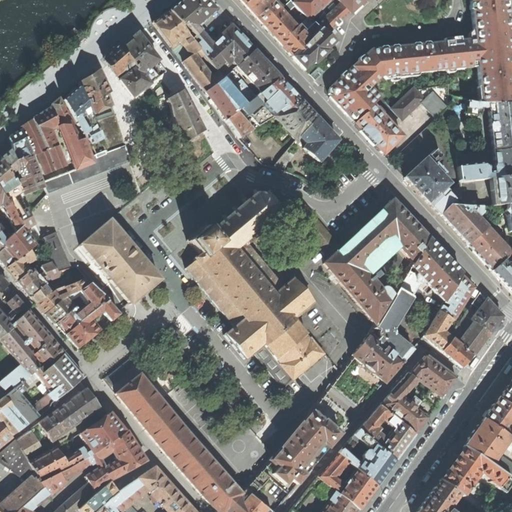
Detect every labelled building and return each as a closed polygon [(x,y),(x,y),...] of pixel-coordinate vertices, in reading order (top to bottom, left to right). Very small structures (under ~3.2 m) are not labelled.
[(181,0),(180,1),(168,12),(181,28),(184,25),(187,28),(187,30),(184,32),(187,36),(191,40),(200,31),(197,28),(216,10),(207,1),(206,0),(181,0)] [(240,0),(250,11),(263,25),(280,10),(270,0),(240,0)] [(295,0),(293,3),(295,5),(307,19),(309,18),(311,20),(330,0),(295,0)] [(336,0),(330,0),(311,20),(314,23),(320,29),(321,28),(327,35),(338,25),(350,14),(336,0)] [(327,95),(354,123),(373,106),(381,98),(371,87),(383,76),(386,79),(390,79),(390,81),(391,81),(392,82),(396,81),(398,81),(398,80),(398,78),(408,77),(407,74),(465,68),(465,65),(476,64),(480,103),(503,105),(511,103),(511,53),(511,43),(506,0),(469,0),(470,5),(469,7),(469,10),(471,12),(474,39),(475,50),(470,50),(469,39),(450,41),(429,44),(428,42),(424,43),(422,45),(419,45),(417,43),(413,44),(412,46),(398,47),(397,46),(392,46),(390,48),(386,48),(386,47),(385,47),(381,47),(380,48),(379,49),(376,49),(377,53),(374,53),(370,55),(368,57),(365,55),(362,57),(361,57),(358,59),(358,60),(358,61),(346,72),(345,72),(344,72),(342,73),(340,75),(340,76),(341,77),(329,88),(329,89),(328,91),(327,95)] [(336,0),(350,14),(364,0),(336,0)] [(270,33),(279,43),(296,28),(284,15),(295,5),(293,3),(291,1),(280,10),(263,25),(270,33)] [(153,24),(204,93),(221,80),(214,70),(208,62),(204,64),(206,67),(204,68),(201,64),(203,63),(201,60),(204,57),(191,40),(187,36),(184,32),(181,28),(168,12),(160,19),(153,24)] [(285,51),(291,57),(320,29),(314,23),(304,33),(298,26),(296,28),(279,43),(285,51)] [(211,45),(200,31),(191,40),(204,57),(208,62),(214,70),(223,62),(226,65),(231,60),(237,67),(254,51),(244,40),(231,26),(211,45)] [(298,64),(304,71),(312,63),(314,65),(328,52),(326,50),(328,49),(327,48),(330,45),(334,42),(327,35),(321,28),(320,29),(291,57),(298,64)] [(136,69),(134,70),(145,88),(159,77),(150,67),(158,61),(139,36),(128,44),(123,49),(136,69)] [(123,71),(127,75),(134,70),(136,69),(123,49),(120,44),(112,49),(114,52),(111,55),(104,61),(116,77),(123,71)] [(370,50),(365,55),(368,57),(370,55),(374,53),(377,53),(376,49),(370,50)] [(256,88),(251,92),(255,97),(256,97),(279,78),(266,65),(254,51),(237,67),(256,88)] [(145,88),(134,70),(127,75),(119,80),(126,89),(132,97),(145,88)] [(78,86),(90,116),(111,106),(107,94),(96,73),(95,73),(86,78),(77,84),(78,86)] [(256,97),(255,97),(240,108),(245,115),(258,104),(264,107),(252,118),(256,123),(253,127),(255,129),(273,118),(301,101),(289,89),(279,78),(256,97)] [(213,107),(225,121),(236,111),(240,108),(255,97),(251,92),(241,80),(233,87),(238,93),(235,95),(232,91),(221,80),(204,93),(213,107)] [(431,92),(446,108),(448,84),(416,91),(424,98),(431,92)] [(100,140),(90,116),(78,86),(70,94),(62,101),(75,125),(81,136),(86,134),(88,139),(89,139),(92,144),(100,140)] [(401,120),(420,102),(424,98),(416,91),(413,87),(391,109),(401,120)] [(173,123),(183,144),(203,132),(193,114),(181,92),(166,101),(169,106),(173,123)] [(431,92),(424,98),(420,102),(435,119),(446,108),(431,92)] [(93,163),(90,157),(84,139),(79,141),(77,135),(75,136),(70,127),(75,125),(62,101),(60,98),(54,102),(49,106),(49,108),(51,111),(37,120),(33,122),(33,121),(22,130),(32,154),(33,156),(37,155),(44,175),(64,167),(52,138),(55,137),(53,131),(58,129),(75,170),(93,163)] [(295,141),(298,137),(316,118),(307,109),(301,101),(273,118),(295,141)] [(490,132),(492,152),(511,149),(511,103),(503,105),(480,103),(476,103),(475,103),(466,101),(464,112),(465,113),(479,115),(481,114),(481,108),(487,108),(489,125),(488,126),(488,131),(490,132)] [(369,140),(383,155),(402,137),(373,106),(354,123),(369,140)] [(238,139),(252,130),(236,111),(225,121),(229,128),(238,139)] [(124,146),(114,115),(94,122),(106,153),(124,146)] [(303,148),(319,162),(337,141),(328,132),(316,118),(298,137),(307,144),(303,148)] [(11,154),(12,157),(13,162),(32,154),(22,130),(16,133),(10,137),(11,146),(12,153),(11,154)] [(106,153),(111,168),(130,161),(124,146),(106,153)] [(457,167),(459,182),(488,179),(511,176),(511,149),(492,152),(494,167),(492,168),(493,173),(487,174),(486,168),(482,165),(457,167)] [(5,155),(1,158),(8,173),(13,180),(20,193),(22,197),(44,188),(45,188),(44,183),(33,156),(32,154),(13,162),(12,157),(8,152),(5,155)] [(46,193),(111,168),(106,153),(105,154),(104,152),(90,157),(93,163),(75,170),(44,183),(45,188),(44,188),(46,193)] [(0,194),(4,202),(5,201),(10,209),(15,219),(23,231),(33,225),(28,215),(26,209),(20,212),(12,198),(20,193),(13,180),(8,173),(1,158),(0,156),(0,194)] [(418,193),(439,215),(448,205),(460,194),(459,184),(448,193),(444,189),(449,184),(441,176),(444,173),(435,164),(432,166),(425,158),(404,178),(418,193)] [(511,176),(488,179),(490,206),(505,205),(511,204),(511,176)] [(490,206),(488,179),(459,182),(459,184),(460,194),(448,205),(481,207),(490,206)] [(252,353),(277,383),(279,384),(281,385),(283,386),(285,385),(286,384),(293,378),(304,370),(323,354),(316,347),(310,340),(306,334),(295,321),(293,319),(312,303),(291,279),(282,287),(247,245),(257,237),(254,234),(262,227),(265,230),(267,228),(264,225),(273,218),(277,220),(278,218),(273,216),(274,206),(279,205),(278,203),(274,204),(267,196),(270,192),(268,191),(265,195),(256,194),(254,190),(252,190),(254,195),(245,202),(242,199),(241,200),(244,204),(235,210),(232,207),(231,208),(234,212),(225,219),(222,215),(221,217),(224,220),(210,231),(206,225),(186,241),(191,246),(199,255),(193,259),(194,261),(185,269),(194,280),(202,289),(233,327),(223,335),(244,360),(252,353)] [(4,202),(0,194),(0,250),(2,249),(14,262),(28,250),(27,249),(33,245),(23,231),(15,219),(10,209),(5,201),(4,202)] [(322,264),(373,324),(391,294),(388,290),(387,289),(386,289),(384,288),(383,288),(381,289),(381,290),(372,280),(374,278),(376,280),(380,276),(377,271),(372,275),(373,276),(371,278),(368,275),(398,248),(411,262),(426,237),(411,221),(407,217),(392,200),(390,202),(389,202),(379,211),(379,212),(339,249),(330,258),(322,264)] [(298,219),(308,212),(303,206),(278,203),(279,205),(274,206),(273,216),(278,218),(277,220),(282,220),(297,218),(298,219)] [(511,204),(505,205),(506,209),(503,211),(506,215),(508,232),(511,232),(511,236),(511,235),(511,204)] [(453,231),(466,245),(485,227),(485,226),(476,217),(481,213),(481,207),(448,205),(439,215),(453,231)] [(308,212),(298,219),(330,258),(339,249),(308,212)] [(278,221),(277,220),(273,218),(264,225),(267,228),(265,230),(262,227),(254,234),(257,237),(258,237),(278,221)] [(79,245),(129,305),(159,281),(133,250),(108,221),(79,245)] [(479,259),(491,271),(504,259),(509,253),(503,246),(504,245),(492,233),(491,234),(485,227),(466,245),(479,259)] [(55,273),(65,270),(70,269),(54,233),(42,238),(49,254),(48,254),(49,263),(55,273)] [(443,256),(427,239),(411,267),(417,273),(416,275),(415,276),(415,279),(416,280),(417,282),(418,283),(420,284),(422,284),(424,283),(425,282),(443,302),(460,274),(443,256)] [(0,263),(5,269),(14,262),(2,249),(0,250),(0,263)] [(11,276),(25,265),(33,259),(28,250),(14,262),(5,269),(8,272),(11,276)] [(511,294),(511,260),(509,263),(509,265),(504,259),(491,271),(503,285),(511,294)] [(40,266),(47,281),(54,279),(52,274),(55,273),(49,263),(40,266)] [(27,267),(25,265),(11,276),(13,278),(14,280),(16,282),(29,270),(27,267)] [(18,285),(22,289),(35,278),(29,270),(16,282),(18,285)] [(65,270),(55,273),(52,274),(54,279),(61,277),(67,275),(65,270)] [(411,299),(420,284),(418,283),(417,282),(416,280),(415,279),(415,276),(408,271),(397,290),(411,299)] [(470,285),(460,274),(443,302),(438,312),(451,320),(453,321),(465,301),(471,304),(478,293),(470,285)] [(27,295),(29,298),(42,286),(35,277),(35,278),(22,289),(27,295)] [(0,292),(6,287),(0,280),(0,336),(9,329),(8,327),(12,324),(27,311),(21,304),(15,297),(7,304),(13,311),(5,318),(0,312),(0,292)] [(81,280),(48,293),(35,304),(41,311),(44,314),(65,298),(69,296),(76,292),(88,285),(83,280),(81,281),(81,280)] [(59,329),(64,335),(86,316),(105,301),(107,299),(98,292),(90,284),(88,285),(76,292),(78,295),(85,305),(77,312),(74,308),(54,324),(55,325),(59,329)] [(29,298),(35,304),(48,293),(46,291),(47,291),(42,286),(29,298)] [(376,327),(370,337),(401,363),(412,351),(394,335),(393,329),(411,299),(397,290),(375,326),(376,327)] [(54,325),(55,325),(54,324),(74,308),(68,302),(78,295),(76,292),(69,296),(65,298),(44,314),(49,319),(54,325)] [(492,307),(478,293),(471,304),(478,309),(470,320),(489,333),(501,317),(492,307)] [(64,335),(76,348),(90,337),(98,330),(90,320),(101,312),(109,322),(118,315),(105,301),(86,316),(64,335)] [(463,316),(466,317),(472,309),(469,307),(463,316)] [(40,367),(44,371),(63,354),(45,333),(27,311),(12,324),(26,340),(23,342),(12,330),(0,339),(0,341),(20,365),(0,382),(0,387),(4,391),(10,385),(13,389),(22,382),(33,373),(40,367)] [(432,345),(440,352),(451,340),(450,339),(443,332),(451,320),(438,312),(423,337),(432,345)] [(480,345),(489,333),(470,320),(466,317),(463,316),(460,320),(457,324),(452,332),(454,334),(450,339),(451,340),(458,345),(470,357),(471,358),(480,345)] [(394,371),(401,363),(370,337),(367,342),(354,358),(384,383),(394,371)] [(461,368),(470,357),(458,345),(451,340),(440,352),(450,360),(461,368)] [(6,394),(3,397),(27,425),(51,408),(49,405),(79,381),(83,377),(74,367),(63,354),(44,371),(40,367),(33,373),(49,392),(30,408),(18,395),(27,388),(22,382),(13,389),(6,394)] [(417,380),(441,398),(456,379),(424,354),(379,406),(413,435),(428,416),(415,406),(419,402),(413,398),(409,403),(402,397),(417,380)] [(210,506),(216,511),(222,511),(240,493),(186,432),(139,375),(115,394),(162,451),(210,506)] [(511,378),(511,379),(498,398),(511,408),(511,378)] [(92,399),(86,389),(37,424),(51,443),(97,410),(99,408),(92,399)] [(0,424),(10,436),(27,425),(3,397),(0,399),(0,424)] [(489,410),(482,420),(508,438),(511,440),(511,428),(508,426),(510,422),(511,423),(511,421),(511,408),(498,398),(489,410)] [(394,461),(404,447),(413,435),(379,406),(367,418),(357,430),(394,461)] [(313,411),(302,425),(328,447),(336,439),(340,434),(313,411)] [(117,423),(110,414),(109,414),(103,418),(78,435),(90,451),(87,454),(84,449),(82,448),(77,451),(81,460),(91,454),(103,445),(123,431),(117,423)] [(473,433),(463,447),(511,482),(511,480),(511,463),(503,457),(502,458),(500,460),(493,454),(499,445),(502,447),(508,438),(482,420),(473,433)] [(0,444),(10,436),(0,424),(0,444)] [(273,474),(285,484),(290,479),(297,484),(311,467),(328,447),(302,425),(290,441),(276,457),(271,462),(274,465),(272,468),(275,471),(273,474)] [(103,445),(103,446),(91,454),(81,460),(64,469),(40,481),(38,483),(41,489),(28,500),(29,501),(33,506),(34,507),(64,484),(62,481),(94,463),(96,467),(97,468),(83,477),(87,483),(54,511),(72,511),(76,509),(77,509),(108,481),(145,461),(134,444),(125,430),(123,431),(103,445)] [(358,465),(340,450),(337,454),(348,463),(355,469),(376,486),(385,474),(394,461),(357,430),(352,436),(370,450),(369,451),(365,451),(362,456),(362,460),(358,465)] [(27,432),(15,441),(22,452),(35,444),(27,432)] [(0,511),(14,511),(22,506),(28,500),(41,489),(38,483),(40,481),(39,480),(25,457),(22,452),(15,441),(0,453),(0,463),(25,482),(2,503),(0,501),(0,511)] [(458,495),(461,497),(478,473),(489,481),(488,482),(504,493),(511,482),(463,447),(450,465),(438,481),(458,495)] [(64,469),(81,460),(77,451),(63,460),(55,448),(45,454),(41,448),(25,457),(39,480),(63,469),(64,469)] [(317,477),(318,478),(335,492),(357,511),(367,498),(376,486),(355,469),(349,477),(347,476),(342,483),(336,478),(348,463),(337,454),(327,465),(317,477)] [(193,511),(180,496),(154,467),(133,481),(116,492),(101,505),(106,511),(193,511)] [(270,511),(262,505),(260,507),(250,497),(257,489),(258,490),(269,478),(262,472),(251,484),(250,483),(240,493),(222,511),(270,511)] [(511,511),(511,480),(511,482),(504,493),(492,509),(495,511),(511,511)] [(104,511),(99,507),(101,505),(116,492),(108,481),(77,509),(79,511),(104,511)] [(444,511),(451,503),(452,502),(458,495),(438,481),(416,511),(444,511)] [(320,511),(356,511),(357,511),(335,492),(320,511)] [(481,505),(465,493),(461,497),(478,509),(481,505)] [(27,510),(33,506),(29,501),(23,506),(27,510)]
